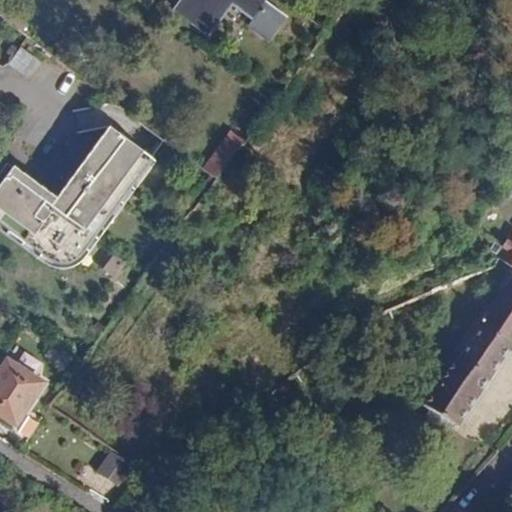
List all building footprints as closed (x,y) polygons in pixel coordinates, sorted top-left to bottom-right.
[(180,0),(173,9),(206,33),(230,0),(232,0),(254,16),(265,0),(180,0)] [(19,45),(8,63),(28,76),(39,59),(19,45)] [(262,88),(233,128),(247,137),(275,98),(262,88)] [(113,125),(59,195),(16,162),(0,183),(0,219),(27,241),(43,220),(74,244),(145,150),(113,125)] [(233,128),(206,165),(219,174),(247,137),(233,128)] [(511,233),(497,255),(511,264),(511,233)] [(117,254),(106,271),(119,279),(130,262),(117,254)] [(511,268),(418,402),(450,425),(511,337),(511,268)] [(7,362),(0,372),(0,414),(16,424),(13,428),(29,438),(39,423),(23,413),(42,384),(7,362)] [(110,451),(96,472),(116,485),(130,464),(110,451)]
